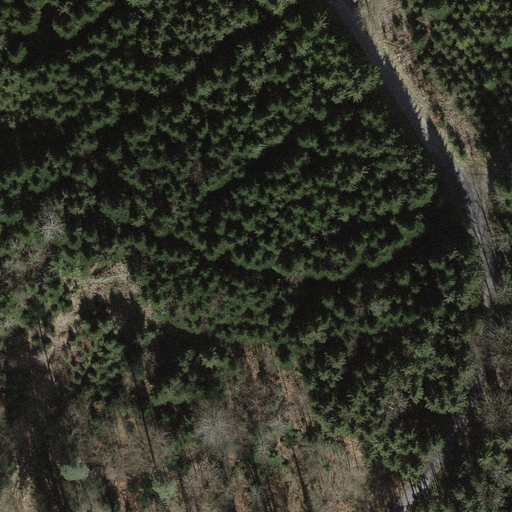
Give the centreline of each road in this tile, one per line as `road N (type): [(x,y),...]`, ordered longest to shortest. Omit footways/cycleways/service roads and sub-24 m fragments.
road 1 (track): [(465,195),(376,264),(329,277),(269,270),(159,222),(47,154)]
road 2 (track): [(465,195),(488,245),(492,325),(447,426),(395,511)]
road 3 (track): [(333,0),(465,195)]
